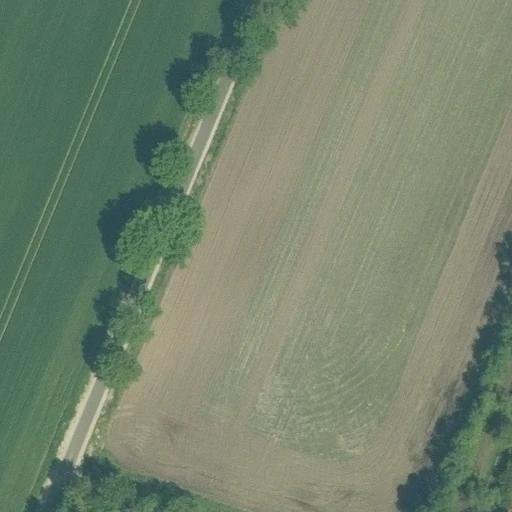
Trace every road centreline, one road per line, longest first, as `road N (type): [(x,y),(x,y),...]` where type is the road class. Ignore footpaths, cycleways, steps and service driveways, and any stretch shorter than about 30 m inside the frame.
road 1 (unclassified): [(56,511),(260,0)]
road 2 (track): [(456,511),(511,370)]
